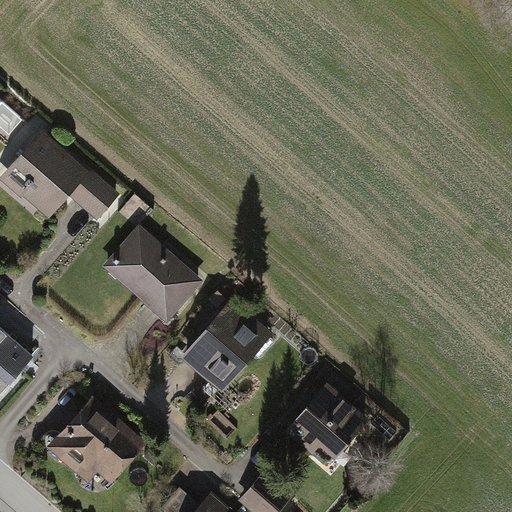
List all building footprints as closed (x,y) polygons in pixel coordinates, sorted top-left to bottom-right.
[(0,103),(0,121),(14,133),(27,117),(4,99),(0,103)] [(39,134),(6,172),(51,211),(84,173),(39,134)] [(116,193),(94,174),(75,196),(97,215),(116,193)] [(139,228),(108,265),(167,316),(198,279),(139,228)] [(224,298),(216,291),(209,299),(217,306),(224,298)] [(232,302),(187,354),(225,387),(238,371),(236,369),(267,333),(232,302)] [(0,392),(32,355),(0,327),(0,392)] [(327,385),(290,428),(311,447),(309,449),(325,463),(328,461),(330,463),(340,452),(338,450),(365,418),(327,385)] [(93,400),(53,445),(78,467),(88,456),(111,476),(141,442),(93,400)] [(265,476),(244,500),(257,511),(274,511),(288,497),(265,476)] [(164,511),(219,511),(211,504),(206,503),(201,506),(180,487),(161,509),(164,511)]
